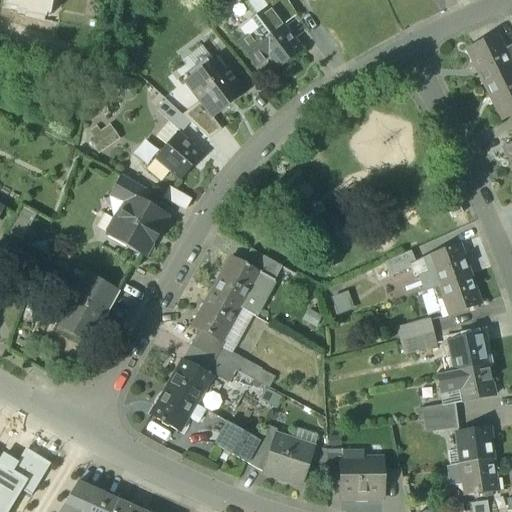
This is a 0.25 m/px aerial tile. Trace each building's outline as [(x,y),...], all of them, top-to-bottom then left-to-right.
[(6,0),(5,9),(17,12),(17,14),(25,16),(25,18),(43,22),(47,0),(6,0)] [(260,0),(266,7),(280,27),(295,16),(284,0),(260,0)] [(266,7),(252,18),(253,18),(237,30),(244,39),(252,33),(259,42),(280,27),(266,7)] [(259,42),(258,43),(267,55),(263,57),(264,59),(274,71),(299,52),(280,27),(259,42)] [(244,39),(237,45),(253,67),(264,59),(263,57),(267,55),(258,43),(259,42),(252,33),(244,39)] [(496,34),(465,49),(477,73),(478,72),(484,85),(511,71),(502,50),(503,50),(496,34)] [(221,73),(211,61),(185,81),(212,117),(244,92),(226,70),(221,73)] [(167,65),(148,85),(153,90),(158,94),(177,73),(167,65)] [(511,71),(484,85),(490,97),(489,97),(500,121),(511,114),(511,71)] [(166,102),(158,94),(153,90),(151,93),(153,102),(160,109),(166,102)] [(188,122),(166,102),(160,109),(157,111),(180,132),(188,122)] [(177,134),(158,156),(169,166),(167,169),(170,172),(180,180),(201,155),(200,154),(200,155),(177,135),(177,134)] [(147,165),(159,151),(145,140),(133,154),(147,165)] [(511,143),(502,148),(511,169),(511,143)] [(169,166),(158,156),(149,167),(149,172),(158,180),(164,179),(170,172),(167,169),(169,166)] [(151,193),(120,176),(108,197),(125,206),(128,201),(140,208),(143,203),(145,204),(151,193)] [(166,199),(187,208),(192,199),(170,189),(166,199)] [(140,208),(128,201),(125,206),(117,221),(114,220),(107,232),(109,233),(107,238),(143,258),(150,245),(153,246),(161,232),(159,230),(167,216),(145,204),(143,203),(140,208)] [(458,246),(428,257),(416,263),(426,291),(442,285),(469,275),(458,246)] [(267,260),(244,247),(236,261),(259,274),(258,274),(260,275),(267,260)] [(37,259),(23,252),(16,266),(30,273),(37,259)] [(410,252),(384,263),(390,277),(416,265),(410,252)] [(236,261),(229,258),(217,280),(218,280),(211,293),(238,308),(249,287),(251,288),(252,286),(266,293),(280,267),(267,260),(260,275),(258,274),(259,274),(236,261)] [(119,293),(84,273),(56,322),(75,332),(76,331),(79,333),(77,338),(90,345),(119,293)] [(469,275),(442,285),(447,299),(443,300),(449,317),(480,306),(469,275)] [(266,293),(252,286),(251,288),(249,287),(238,308),(253,317),(266,293)] [(238,308),(211,293),(204,305),(203,305),(191,327),(220,343),(227,330),(226,329),(238,308)] [(429,319),(396,328),(400,342),(433,333),(429,319)] [(433,333),(400,342),(404,356),(437,347),(433,333)] [(479,335),(448,341),(451,359),(455,358),(458,372),(485,366),(479,335)] [(241,359),(219,348),(213,359),(234,370),(241,359)] [(234,370),(213,359),(207,371),(227,383),(234,370)] [(261,370),(241,359),(234,370),(242,375),(268,388),(273,378),(260,371),(261,370)] [(182,364),(167,390),(191,403),(198,390),(201,392),(209,379),(182,364)] [(485,366),(458,372),(460,386),(456,386),(457,389),(460,404),(491,398),(485,366)] [(458,372),(437,376),(441,393),(457,389),(456,386),(460,386),(458,372)] [(277,407),(283,395),(253,382),(248,395),(277,407)] [(191,403),(167,390),(152,418),(178,433),(186,418),(183,416),(191,403)] [(454,403),(422,409),(423,421),(423,422),(456,417),(454,403)] [(203,421),(219,433),(226,423),(210,411),(203,421)] [(456,417),(423,422),(425,433),(457,429),(456,417)] [(258,441),(228,425),(216,447),(246,463),(258,441)] [(486,429),(455,434),(457,451),(461,451),(463,464),(491,460),(486,429)] [(312,450),(274,436),(270,448),(262,471),(261,474),(299,487),(312,450)] [(270,448),(258,441),(246,463),(262,471),(270,448)] [(341,462),(341,452),(326,452),(327,484),(340,484),(340,462),(341,462)] [(491,460),(463,464),(465,478),(461,479),(464,497),(495,492),(491,460)] [(341,462),(340,462),(340,484),(340,496),(381,495),(381,477),(374,477),(374,462),(341,462)] [(16,476),(0,466),(0,498),(1,499),(0,500),(2,501),(16,476)] [(79,511),(90,490),(75,484),(57,511),(79,511)] [(112,511),(117,502),(90,490),(79,511),(112,511)] [(138,511),(117,502),(112,511),(138,511)]
